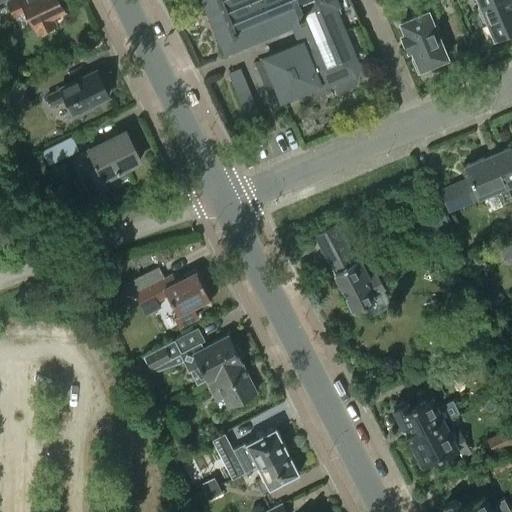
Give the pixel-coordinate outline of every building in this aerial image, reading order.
[(57,0),(11,0),(6,3),(7,5),(0,7),(0,15),(1,18),(11,14),(12,15),(24,10),(31,25),(35,24),(39,33),(53,26),(49,17),(63,10),(57,0)] [(269,68),(282,98),(318,83),(319,86),(351,73),(354,74),(359,62),(355,61),(333,8),(337,6),(334,0),(203,0),(225,52),(293,24),(301,43),(265,57),(269,68)] [(511,0),(477,0),(480,6),(477,8),(483,22),(486,21),(494,38),(508,32),(510,36),(511,34),(511,7),(511,6),(511,0)] [(426,12),(400,23),(405,34),(401,36),(407,50),(411,49),(414,57),(411,59),(417,74),(432,68),(431,64),(445,58),(438,41),(442,39),(436,25),(432,26),(426,12)] [(265,57),(256,61),(274,106),(284,102),(282,98),(269,68),(265,57)] [(60,88),(60,89),(46,96),(51,105),(65,99),(72,113),(107,97),(95,72),(60,88)] [(30,100),(24,87),(4,97),(10,110),(30,100)] [(124,132),(88,150),(74,157),(81,171),(95,164),(102,178),(138,160),(124,132)] [(71,136),(42,151),(48,163),(77,149),(71,136)] [(511,144),(492,153),(510,196),(511,195),(511,144)] [(468,177),(439,189),(449,211),(477,199),(497,190),(502,200),(510,196),(506,186),(492,153),(463,165),(468,177)] [(342,237),(346,235),(339,222),(315,235),(347,298),(345,300),(350,310),(353,309),(353,311),(374,300),(371,294),(383,288),(376,274),(368,278),(358,260),(355,262),(342,237)] [(511,243),(499,249),(503,260),(511,256),(511,243)] [(172,274),(160,280),(134,293),(135,294),(145,314),(159,307),(156,300),(167,295),(177,314),(173,316),(178,327),(198,317),(192,306),(209,298),(195,271),(176,281),(172,274)] [(205,380),(242,361),(228,334),(192,353),(206,379),(205,379),(205,380)] [(173,356),(166,343),(142,356),(149,369),(173,356)] [(444,380),(464,372),(459,360),(439,368),(444,380)] [(242,362),(242,361),(205,380),(216,400),(223,396),(228,406),(256,391),(241,363),(242,362)] [(451,401),(436,408),(429,396),(408,407),(405,401),(393,407),(408,437),(442,420),(448,417),(457,412),(451,401)] [(450,435),(442,420),(408,437),(422,464),(432,459),(434,462),(467,445),(459,430),(450,435)] [(244,442),(244,443),(237,447),(243,457),(250,453),(256,466),(287,450),(275,427),(244,442)] [(492,450),(511,441),(506,429),(487,439),(492,450)] [(491,470),(509,460),(503,449),(485,458),(491,470)] [(256,466),(262,478),(255,481),(261,492),(268,488),(268,489),(299,473),(287,450),(256,466)] [(205,490),(216,485),(212,477),(201,483),(205,490)] [(208,498),(220,492),(216,485),(205,490),(208,498)] [(481,493),(460,505),(456,498),(443,505),(447,511),(503,511),(509,509),(503,497),(487,505),(481,493)]
